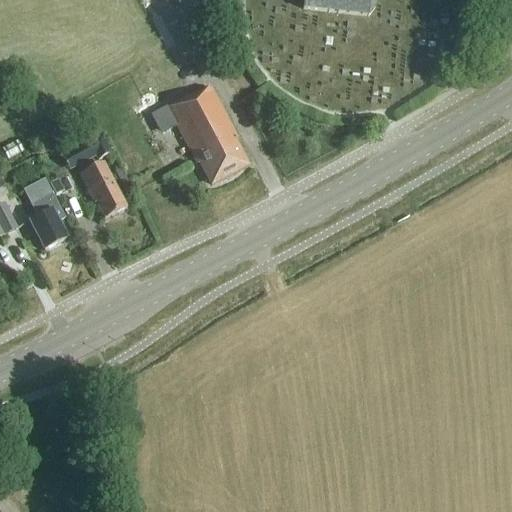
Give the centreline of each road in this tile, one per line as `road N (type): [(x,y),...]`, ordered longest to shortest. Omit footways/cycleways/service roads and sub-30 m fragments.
road 1 (primary): [(0,373),(283,226)]
road 2 (primary): [(283,226),(511,95)]
